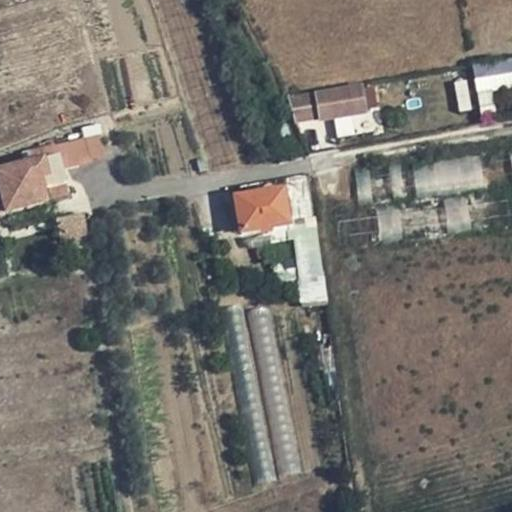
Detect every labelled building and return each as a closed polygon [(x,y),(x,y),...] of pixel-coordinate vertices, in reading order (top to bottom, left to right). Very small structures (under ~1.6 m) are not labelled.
[(374,89),(360,92),(363,111),(377,110),(374,89)] [(363,111),(360,92),(316,99),(314,96),(288,101),(294,123),(319,119),(319,122),(364,115),(363,111)] [(85,140),(87,153),(92,152),(86,129),(22,147),(25,157),(55,149),(85,140)] [(81,155),(87,153),(85,140),(55,149),(58,158),(60,166),(83,159),(81,155)] [(25,157),(21,158),(22,162),(24,167),(58,158),(55,149),(25,157)] [(0,189),(0,211),(5,211),(6,215),(46,203),(42,191),(47,190),(49,199),(67,194),(60,166),(58,158),(24,167),(22,162),(10,165),(12,171),(0,174),(0,189),(0,190),(0,189)] [(287,224),(287,221),(283,191),(235,198),(240,231),(287,224)] [(289,235),(298,233),(308,232),(316,231),(314,217),(287,221),(287,224),(289,235)] [(312,255),(319,254),(316,231),(308,232),(312,255)]
